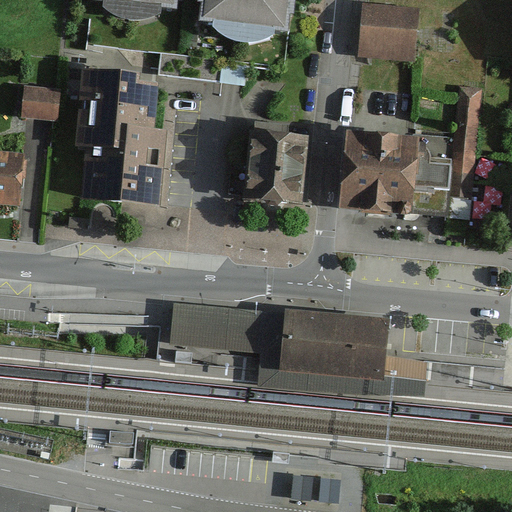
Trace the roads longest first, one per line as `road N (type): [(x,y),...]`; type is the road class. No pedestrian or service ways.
road 1 (tertiary): [(0,266),(320,293)]
road 2 (residential): [(343,0),(320,293)]
road 3 (residential): [(0,469),(200,511)]
road 4 (tertiary): [(320,293),(511,309)]
